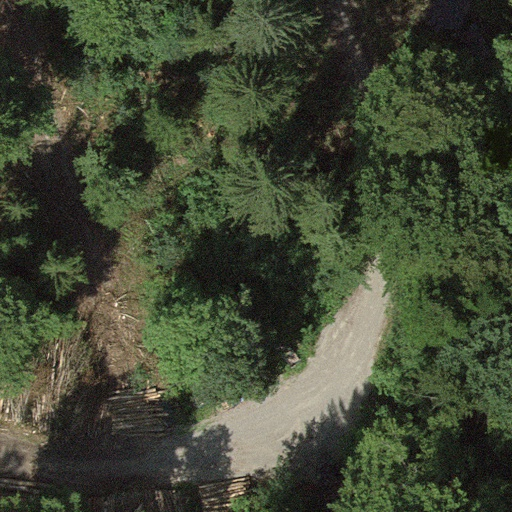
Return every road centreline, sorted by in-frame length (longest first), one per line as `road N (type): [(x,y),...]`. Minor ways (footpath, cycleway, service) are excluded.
road 1 (track): [(0,457),(86,469),(157,464),(242,443),(322,394),(384,298),(396,236),(396,161)]
road 2 (track): [(396,161),(336,0)]
